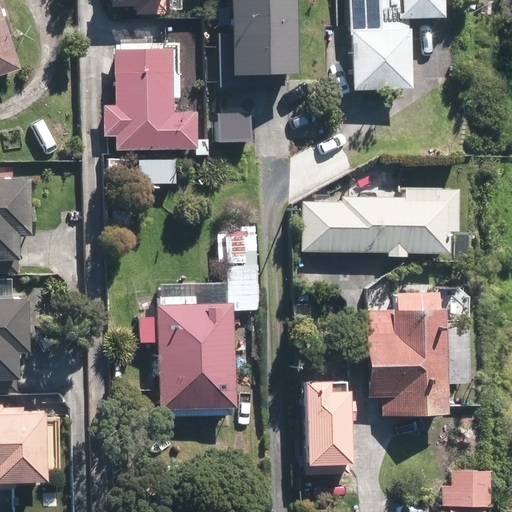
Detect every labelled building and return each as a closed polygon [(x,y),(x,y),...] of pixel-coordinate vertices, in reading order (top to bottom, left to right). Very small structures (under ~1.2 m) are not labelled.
[(0,0),(0,70),(21,63),(0,0)] [(110,0),(110,4),(135,2),(134,11),(167,10),(166,0),(110,0)] [(345,0),(348,86),(404,85),(402,15),(434,14),(433,0),(345,0)] [(290,90),(287,13),(234,15),(235,22),(225,23),(226,54),(236,54),(237,92),(290,90)] [(168,109),(167,44),(111,46),(113,101),(101,102),(101,132),(113,132),(114,146),(191,145),(190,109),(168,109)] [(234,85),(233,61),(220,62),(220,85),(234,85)] [(326,128),(312,103),(285,118),(299,143),(326,128)] [(205,151),(205,136),(193,136),(193,151),(205,151)] [(25,200),(24,171),(0,171),(0,266),(14,266),(13,230),(32,229),(31,200),(25,200)] [(299,248),(439,249),(439,226),(446,226),(446,185),(396,185),(396,194),(337,193),(338,199),(299,199),(299,248)] [(356,275),(299,275),(299,303),(356,303),(356,275)] [(219,298),(218,278),(201,280),(202,299),(149,301),(149,313),(135,314),(136,339),(151,338),(153,406),(158,405),(158,413),(222,410),(222,403),(226,403),(221,298),(219,298)] [(431,304),(431,287),(391,289),(392,307),(361,308),(364,393),(379,392),(380,412),(439,410),(436,304),(431,304)] [(0,385),(6,386),(6,371),(16,371),(14,348),(33,347),(31,319),(26,319),(24,289),(0,290),(0,385)] [(343,396),(342,375),(299,376),(301,470),(344,469),(343,415),(350,415),(350,395),(343,396)] [(52,475),(51,406),(24,406),(24,401),(4,402),(4,396),(0,396),(0,483),(19,483),(19,475),(52,475)] [(470,511),(470,498),(473,498),(472,469),(436,470),(436,499),(439,499),(439,511),(470,511)]
